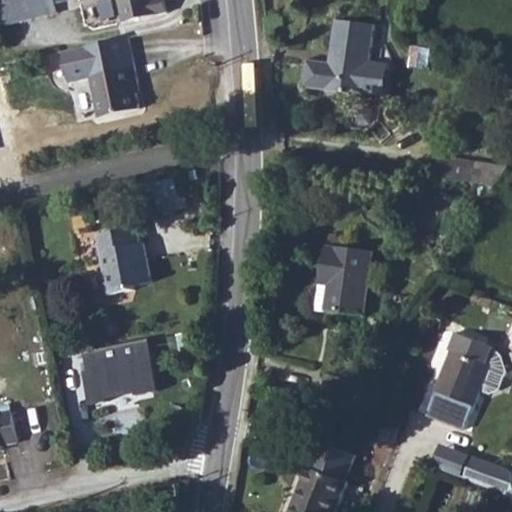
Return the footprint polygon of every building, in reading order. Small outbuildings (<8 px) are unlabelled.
[(139,0),(144,21),(188,11),(186,0),(139,0)] [(302,91),(363,99),(372,29),(334,24),(328,68),(305,65),(302,91)] [(155,79),(145,32),(100,43),(102,52),(82,56),(87,79),(109,74),(118,114),(158,105),(152,79),(155,79)] [(100,43),(80,47),(82,56),(102,52),(100,43)] [(30,124),(34,149),(78,143),(74,117),(30,124)] [(434,163),(430,184),(494,193),(508,173),(434,163)] [(187,205),(181,175),(144,183),(150,212),(187,205)] [(141,247),(138,228),(98,235),(110,299),(137,294),(136,288),(156,285),(149,246),(141,247)] [(367,319),(375,255),(338,250),(337,252),(326,251),(318,312),(329,313),(329,315),(367,319)] [(504,386),(511,368),(501,364),(506,353),(497,344),(461,328),(453,347),(458,349),(432,408),(469,424),(486,385),(496,389),(504,386)] [(161,394),(149,340),(84,353),(95,408),(161,394)] [(327,376),(322,399),(368,409),(373,386),(327,376)] [(0,446),(17,443),(10,410),(0,411),(0,446)] [(289,511),(352,511),(364,483),(348,476),(359,449),(323,434),(289,511)] [(511,495),(511,469),(496,465),(490,490),(511,495)]
